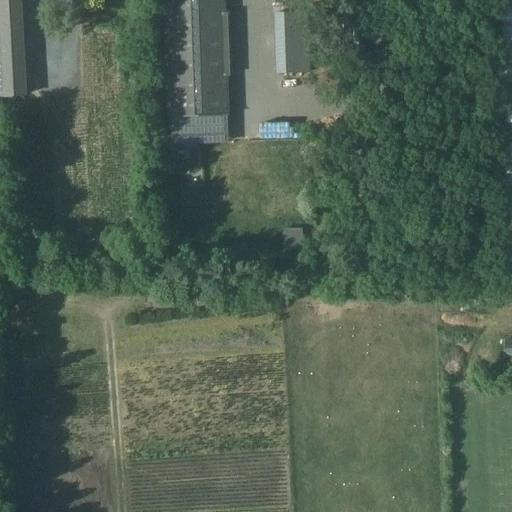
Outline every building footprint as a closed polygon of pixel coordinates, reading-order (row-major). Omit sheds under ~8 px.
[(0,0),(0,45),(23,44),(20,0),(0,0)] [(163,0),(168,118),(226,116),(225,75),(227,75),(227,73),(223,73),(223,57),(226,57),(226,53),(223,53),(222,37),(226,37),(226,33),(222,33),(221,17),(225,17),(225,15),(223,15),(222,0),(163,0)] [(308,13),(273,13),(275,75),(309,73),(308,13)] [(0,97),(26,96),(23,44),(0,45),(0,97)] [(270,65),(270,53),(240,54),(240,66),(270,65)] [(237,155),(273,156),(274,129),(238,127),(237,155)] [(503,359),(511,358),(511,340),(503,340),(503,359)]
